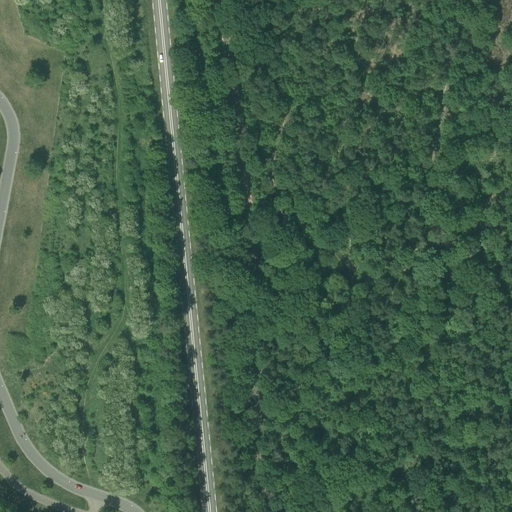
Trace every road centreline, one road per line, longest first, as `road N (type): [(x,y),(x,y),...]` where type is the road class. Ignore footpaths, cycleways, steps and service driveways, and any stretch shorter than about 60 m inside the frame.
road 1 (secondary): [(209,511),(159,0)]
road 2 (unclassified): [(97,497),(34,458),(0,388)]
